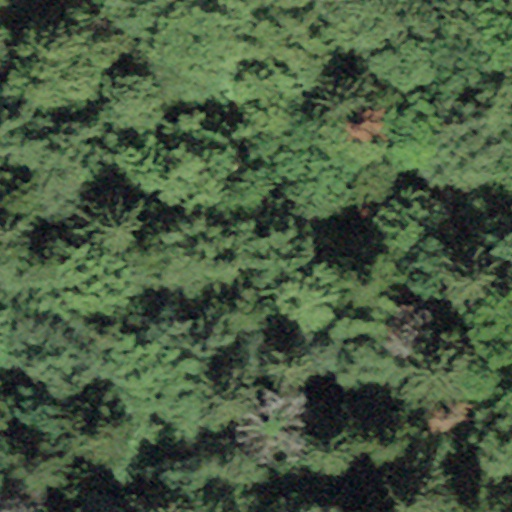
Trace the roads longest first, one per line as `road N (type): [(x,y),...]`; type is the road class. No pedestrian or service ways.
road 1 (track): [(511,267),(0,102)]
road 2 (track): [(0,282),(224,511)]
